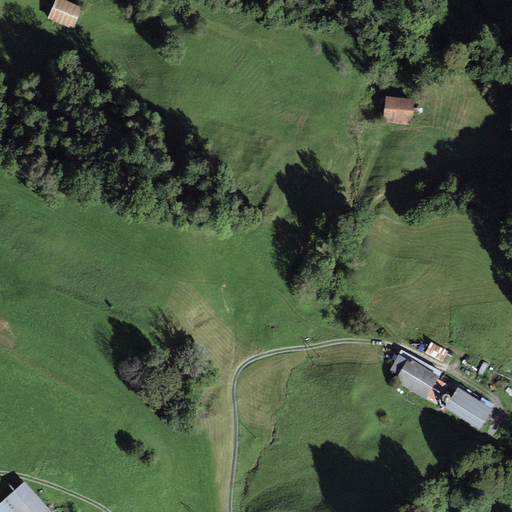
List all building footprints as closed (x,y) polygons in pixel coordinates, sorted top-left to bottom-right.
[(83,12),(60,0),(50,21),(73,32),(83,12)] [(415,104),(389,100),(386,118),(413,122),(415,104)] [(449,354),(429,343),(422,355),(443,366),(449,354)] [(445,381),(403,356),(391,376),(433,401),(445,381)] [(497,412),(460,391),(449,411),(485,432),(497,412)] [(53,511),(28,482),(6,501),(15,511),(53,511)]
